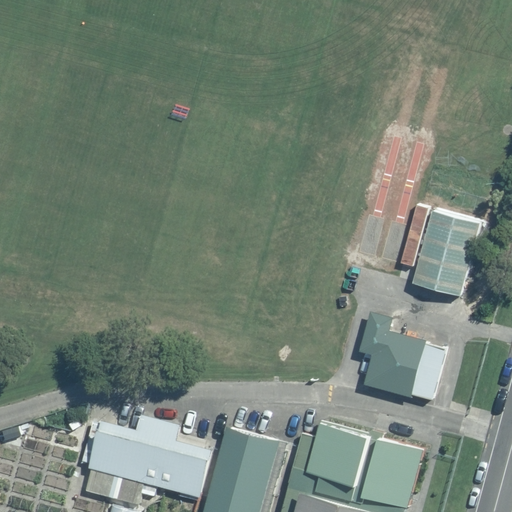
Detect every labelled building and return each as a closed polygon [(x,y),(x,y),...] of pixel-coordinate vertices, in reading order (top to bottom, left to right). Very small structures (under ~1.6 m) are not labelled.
[(482,216),(436,204),(415,277),(465,289),(482,216)] [(430,334),(391,324),(395,312),(373,305),(363,345),(376,349),(368,379),(435,398),(451,343),(429,338),(430,334)] [(143,424),(107,415),(95,464),(149,477),(178,485),(208,492),(221,443),(183,434),(186,420),(148,409),(143,424)] [(285,511),(408,511),(412,501),(416,503),(429,451),(431,445),(380,425),(328,415),(324,431),(308,427),(285,511)] [(273,511),(293,438),(233,421),(227,444),(221,443),(208,492),(202,511),(273,511)] [(149,477),(95,464),(90,487),(143,500),(149,477)]
